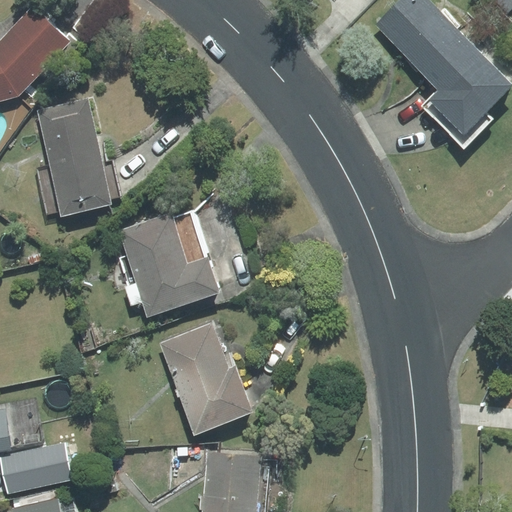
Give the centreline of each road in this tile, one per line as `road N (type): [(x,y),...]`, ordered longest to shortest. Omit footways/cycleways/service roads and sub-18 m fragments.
road 1 (tertiary): [(397,303),(327,142),(257,51),(202,0)]
road 2 (tertiary): [(416,511),(414,412),(397,303)]
road 3 (residential): [(511,251),(462,284),(397,303)]
